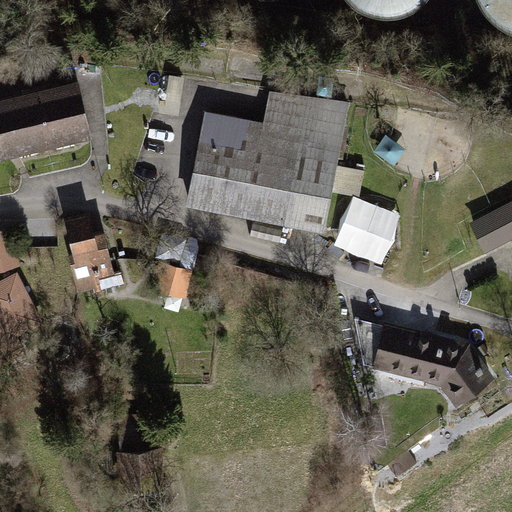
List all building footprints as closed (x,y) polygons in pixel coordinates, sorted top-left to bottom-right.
[(357,0),(375,8),(394,9),(412,3),(415,0),(357,0)] [(511,0),(484,0),(490,9),(506,21),(511,23),(511,0)] [(0,153),(95,135),(84,79),(0,95),(0,153)] [(268,119),(205,108),(189,203),(327,227),(348,103),(273,90),(268,119)] [(385,261),(403,209),(352,192),(334,243),(385,261)] [(511,198),(469,220),(485,250),(511,236),(511,198)] [(95,210),(64,217),(81,291),(97,288),(94,276),(109,272),(95,210)] [(9,229),(0,231),(0,272),(21,266),(9,229)] [(0,348),(45,325),(17,271),(0,280),(0,348)] [(468,338),(384,322),(375,370),(444,383),(462,408),(499,382),(468,338)] [(164,459),(129,461),(132,501),(167,500),(164,459)]
